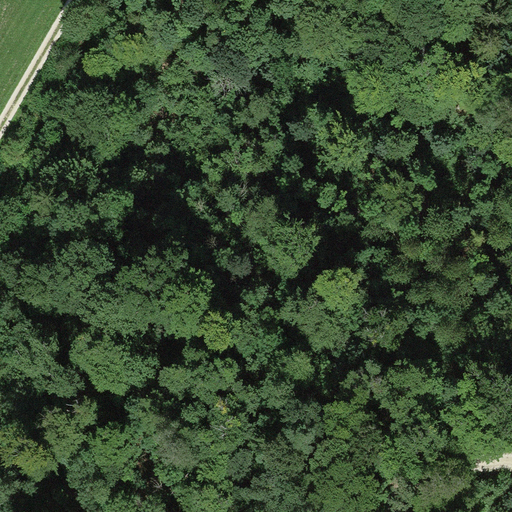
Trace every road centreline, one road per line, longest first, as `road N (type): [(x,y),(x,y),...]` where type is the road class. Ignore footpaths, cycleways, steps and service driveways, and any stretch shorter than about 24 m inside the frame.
road 1 (track): [(0,124),(73,0)]
road 2 (track): [(386,511),(403,485),(446,465),(511,462)]
